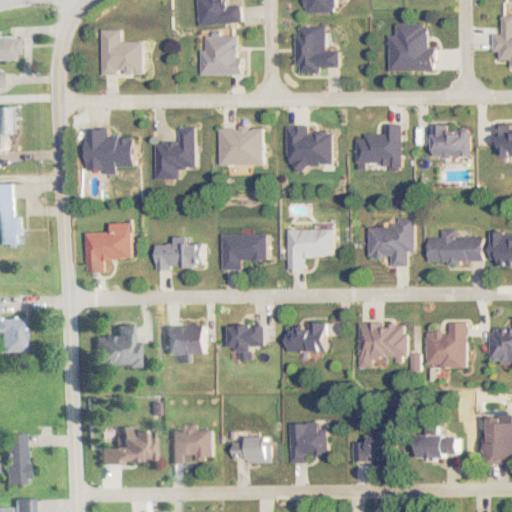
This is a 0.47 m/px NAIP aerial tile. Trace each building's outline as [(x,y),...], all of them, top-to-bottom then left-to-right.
[(199,0),(202,25),(245,21),(244,4),(232,5),(231,0),(199,0)] [(307,0),(308,13),(339,12),(338,0),(307,0)] [(511,14),(506,15),(506,33),(498,33),(498,51),(503,51),(503,59),(511,59),(511,14)] [(393,70),(438,70),(438,46),(431,46),(431,23),(399,23),(399,34),(393,34),(393,70)] [(343,66),(342,50),(329,50),(329,25),(299,26),(300,72),(323,72),(323,67),(343,66)] [(104,72),(129,72),(129,73),(146,73),(146,40),(124,40),(124,29),(104,28),(104,72)] [(204,74),(246,73),(246,57),(241,57),(241,35),(208,35),(208,50),(203,50),(204,74)] [(13,36),(0,36),(0,58),(13,58),(13,36)] [(360,138),(360,169),(370,169),(370,163),(393,163),(393,169),(405,169),(405,123),(388,123),(389,133),(368,133),(368,138),(360,138)] [(511,155),(511,123),(499,124),(499,146),(504,146),(504,155),(511,155)] [(475,155),(474,129),(452,129),(452,124),(437,124),(438,155),(475,155)] [(336,165),(336,132),(312,133),(311,125),(292,125),(292,165),(336,165)] [(200,126),(183,126),(183,141),(158,142),(159,178),(182,178),(182,168),(200,168),(200,126)] [(266,127),(253,127),(253,126),(222,127),(222,164),(267,163),(266,127)] [(139,165),(138,136),(111,136),(111,128),(88,128),(89,169),(109,169),(109,173),(120,173),(120,166),(139,165)] [(16,183),(0,183),(0,243),(20,243),(19,234),(24,234),(24,216),(17,216),(16,183)] [(418,218),(402,218),(402,226),(372,226),(372,256),(395,256),(395,266),(411,266),(411,251),(418,251),(418,218)] [(135,222),(114,222),(114,231),(89,232),(90,272),(108,271),(108,258),(136,257),(135,222)] [(290,229),(291,269),(309,268),(309,256),(337,255),(337,228),(290,229)] [(488,261),(487,236),(460,236),(460,228),(445,229),(445,237),(432,237),(432,261),(453,261),(453,262),(488,261)] [(511,231),(494,232),(495,259),(502,258),(502,266),(511,265),(511,231)] [(225,269),(245,268),(245,259),(272,259),(272,233),(225,234),(225,269)] [(159,267),(208,267),(208,243),(190,243),(190,236),(177,236),(177,243),(159,243),(159,267)] [(0,350),(22,351),(22,317),(0,317),(0,350)] [(330,350),(330,321),(312,322),(312,328),(290,328),(290,351),(330,350)] [(411,356),(410,324),(386,324),(386,321),(362,322),(363,366),(376,366),(376,357),(411,356)] [(471,367),(470,321),(452,322),(452,331),(430,332),(431,363),(445,363),(445,367),(471,367)] [(165,325),(166,353),(181,353),(181,362),(194,362),(193,354),(208,353),(208,324),(165,325)] [(136,365),(135,325),(113,325),(113,335),(92,336),(93,366),(136,365)] [(232,325),(232,347),(242,347),(242,359),(256,359),(256,346),(270,346),(270,325),(232,325)] [(511,362),(511,326),(495,327),(495,363),(511,362)] [(424,370),(424,352),(413,352),(414,370),(424,370)] [(511,416),(493,416),(493,437),(488,437),(488,462),(510,462),(510,457),(511,456),(511,416)] [(332,454),(331,429),(324,429),(324,421),(294,422),(295,462),(310,462),(309,454),(332,454)] [(216,458),(216,429),(200,429),(199,423),(188,423),(189,430),(170,430),(170,463),(186,463),(186,454),(199,453),(199,458),(216,458)] [(153,461),(152,436),(142,437),(142,430),(129,430),(129,436),(113,436),(113,446),(98,446),(98,462),(153,461)] [(25,483),(24,432),(2,432),(3,483),(25,483)] [(463,453),(464,435),(422,434),(421,456),(450,457),(450,453),(463,453)] [(400,459),(399,435),(371,435),(371,441),(356,441),(356,459),(400,459)] [(275,462),(275,436),(251,436),(251,441),(237,441),(237,458),(251,457),(251,462),(275,462)] [(13,498),(13,511),(33,511),(33,498),(13,498)]
